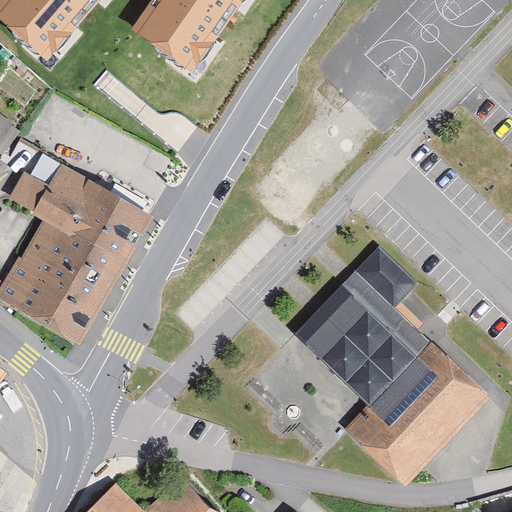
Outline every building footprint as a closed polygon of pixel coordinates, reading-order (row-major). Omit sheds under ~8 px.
[(0,0),(0,7),(46,48),(88,0),(0,0)] [(152,0),(138,21),(194,60),(234,0),(152,0)] [(511,0),(373,0),(311,67),(387,137),(511,2),(511,0)] [(0,153),(20,124),(0,110),(0,153)] [(3,293),(85,344),(162,222),(39,146),(8,196),(48,221),(3,293)] [(373,237),(289,330),(368,401),(342,430),(411,489),(495,393),(399,306),(421,281),(373,237)] [(0,397),(16,375),(0,362),(0,397)] [(148,511),(117,481),(86,511),(216,511),(183,479),(151,511),(148,511)]
